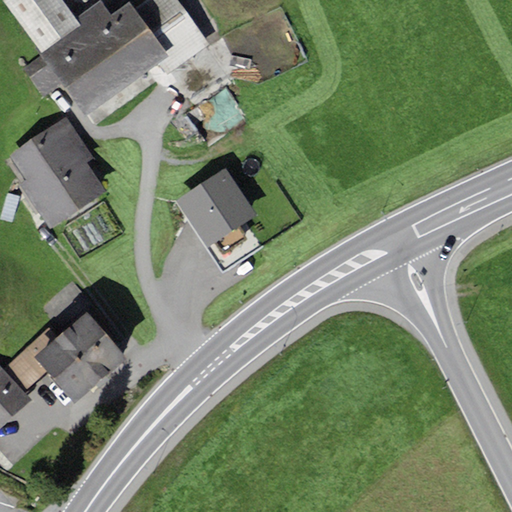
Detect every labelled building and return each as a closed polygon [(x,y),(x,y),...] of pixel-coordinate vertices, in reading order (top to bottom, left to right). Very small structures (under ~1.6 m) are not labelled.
[(2,0),(41,54),(81,26),(76,19),(61,0),(2,0)] [(176,67),(208,44),(176,0),(147,0),(135,9),(168,56),(158,63),(166,74),(176,67)] [(81,26),(41,54),(62,84),(85,115),(158,63),(168,56),(135,9),(130,2),(111,15),(101,1),(76,19),(81,26)] [(62,84),(41,54),(23,67),(44,96),(62,84)] [(67,118),(9,153),(25,179),(18,184),(46,230),(105,194),(86,162),(92,158),(67,118)] [(256,215),(226,168),(175,202),(206,248),(256,215)] [(58,337),(34,357),(48,373),(73,403),(127,359),(89,312),(58,337)] [(24,394),(48,373),(34,357),(58,337),(50,327),(2,369),(24,394)] [(2,369),(0,366),(0,429),(32,402),(24,394),(2,369)]
